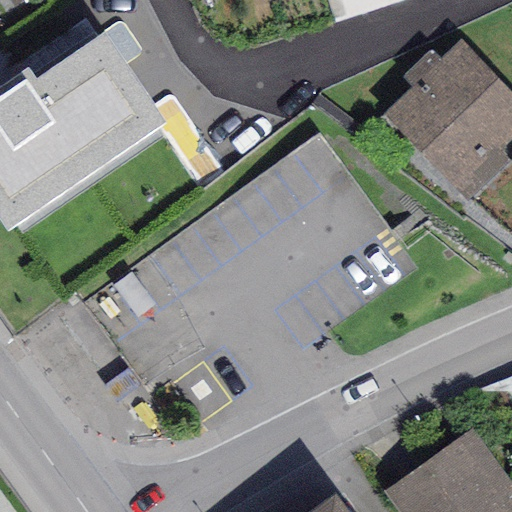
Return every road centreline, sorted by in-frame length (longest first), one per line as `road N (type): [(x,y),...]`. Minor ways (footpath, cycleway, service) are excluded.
road 1 (residential): [(152,511),(412,374),(511,333)]
road 2 (tertiary): [(0,393),(86,511)]
